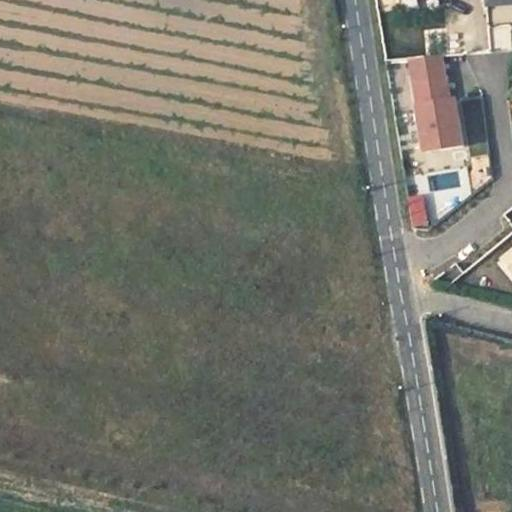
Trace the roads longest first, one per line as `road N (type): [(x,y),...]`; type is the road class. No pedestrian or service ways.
road 1 (tertiary): [(399,277),(354,0)]
road 2 (residential): [(399,277),(509,191),(493,70)]
road 3 (tertiary): [(436,511),(402,300)]
